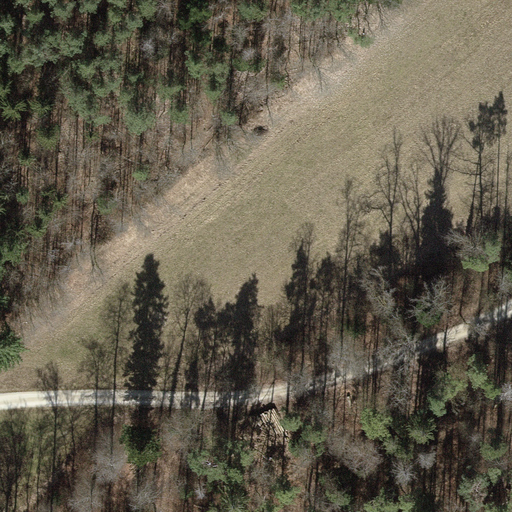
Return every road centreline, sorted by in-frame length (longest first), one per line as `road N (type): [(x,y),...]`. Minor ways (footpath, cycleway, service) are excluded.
road 1 (track): [(0,402),(309,389),(511,296)]
road 2 (track): [(266,392),(182,446),(167,470),(163,511)]
